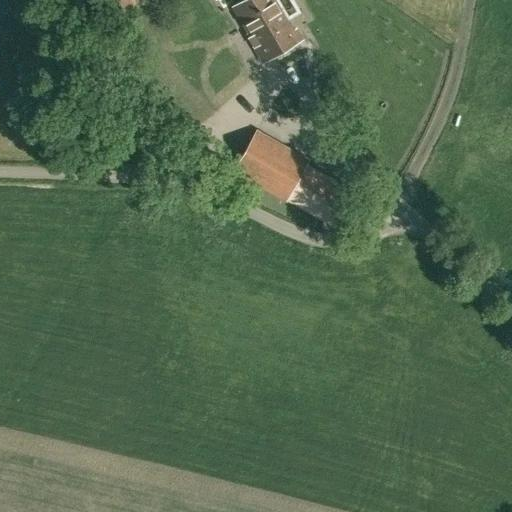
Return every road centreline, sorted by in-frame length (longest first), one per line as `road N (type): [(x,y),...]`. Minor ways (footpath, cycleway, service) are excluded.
road 1 (unclassified): [(401,228),(325,240),(182,186),(90,175)]
road 2 (unclassified): [(401,228),(398,193),(444,97),(464,0)]
road 3 (unknown): [(398,193),(265,104)]
road 4 (unclassified): [(511,312),(427,232),(401,228)]
